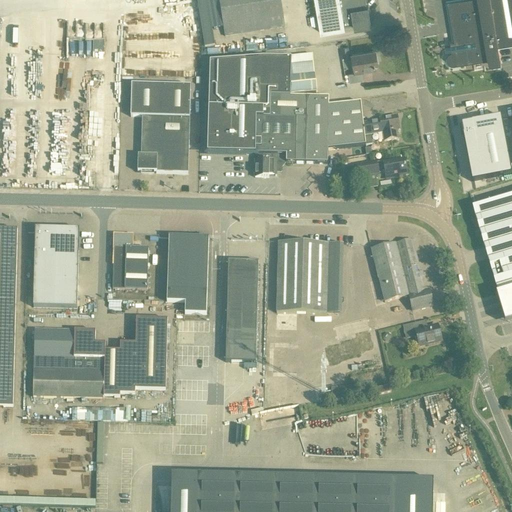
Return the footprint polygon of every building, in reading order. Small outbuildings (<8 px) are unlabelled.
[(219,0),(226,38),(285,28),(279,0),(219,0)] [(314,0),(320,34),(345,30),(344,26),(353,24),(350,7),(366,4),(365,0),(314,0)] [(500,63),(497,46),(511,43),(511,0),(465,0),(448,3),(454,43),(450,43),(451,53),(450,53),(449,54),(448,55),(447,55),(447,56),(446,57),(446,58),(446,59),(446,60),(446,61),(446,62),(447,63),(447,64),(448,65),(449,65),(450,66),(451,66),(453,66),(487,60),(488,65),(500,63)] [(353,27),(371,24),(370,22),(368,7),(366,7),(366,4),(350,7),(353,24),(353,27)] [(259,40),(239,44),(240,52),(261,48),(259,40)] [(348,74),(350,82),(362,80),(361,73),(375,70),(374,64),(378,64),(375,51),(351,55),(354,73),(348,74)] [(292,72),(313,72),(313,54),(292,54),(292,72)] [(301,165),(327,166),(327,151),(366,147),(366,144),(363,125),(361,104),(329,108),(329,99),(317,99),(315,77),(291,80),(291,60),(261,60),(209,64),(208,156),(255,157),(255,180),(269,180),(269,178),(276,178),(276,164),(282,164),(282,165),(301,165)] [(191,88),(132,86),(131,119),(142,119),(141,158),(138,158),(138,174),(188,175),(191,88)] [(86,112),(86,129),(101,129),(101,96),(93,96),(93,105),(92,105),(92,112),(86,112)] [(380,122),(363,125),(366,144),(369,143),(369,137),(383,135),(384,143),(398,141),(396,126),(398,126),(397,118),(380,120),(380,122)] [(511,176),(501,118),(461,126),(472,183),(511,176)] [(407,176),(405,161),(384,165),(384,163),(358,167),(359,178),(385,174),(386,180),(407,176)] [(511,198),(475,209),(484,239),(511,231),(511,198)] [(258,245),(258,228),(247,228),(246,245),(258,245)] [(0,410),(13,411),(18,232),(0,232),(0,410)] [(58,235),(39,235),(39,232),(37,232),(36,290),(35,309),(77,310),(79,233),(77,233),(77,236),(58,235)] [(133,250),(133,236),(132,236),(132,240),(129,240),(126,240),(126,239),(114,239),(113,291),(147,292),(148,251),(133,250)] [(206,317),(209,240),(191,240),(169,239),(167,304),(185,305),(185,316),(206,317)] [(420,271),(412,242),(372,252),(385,304),(409,298),(412,313),(433,308),(429,293),(424,294),(420,279),(424,279),(422,270),(420,271)] [(342,317),(343,246),(328,246),(278,245),(276,315),(327,316),(342,317)] [(259,259),(244,259),(244,264),(236,264),(229,263),(227,330),(184,329),(183,363),(256,365),(259,265),(259,264),(259,261),(259,259)] [(511,260),(493,267),(501,296),(496,298),(505,327),(511,324),(511,260)] [(166,393),(167,322),(136,321),(136,346),(120,345),(120,353),(111,353),(105,353),(105,345),(95,345),(95,333),(35,332),(33,399),(104,401),(104,400),(120,400),(120,397),(135,397),(135,392),(166,393)] [(422,332),(420,324),(403,329),(406,339),(416,336),(419,349),(442,343),(438,328),(422,332)] [(355,354),(354,342),(339,343),(341,356),(355,354)] [(338,365),(357,364),(357,356),(340,357),(339,344),(324,345),(325,363),(337,363),(338,365)] [(273,371),(289,371),(289,372),(301,372),(301,347),(273,347),(273,371)] [(175,370),(175,380),(199,381),(199,374),(207,375),(207,367),(197,366),(196,371),(175,370)] [(379,396),(391,393),(390,386),(377,389),(379,396)] [(333,403),(340,401),(337,389),(331,390),(333,403)] [(183,421),(251,413),(249,394),(180,402),(183,421)] [(81,420),(102,419),(102,408),(81,408),(81,420)] [(37,474),(38,480),(62,479),(62,470),(52,470),(52,474),(37,474)] [(198,511),(199,488),(171,487),(171,491),(170,511),(198,511)]
